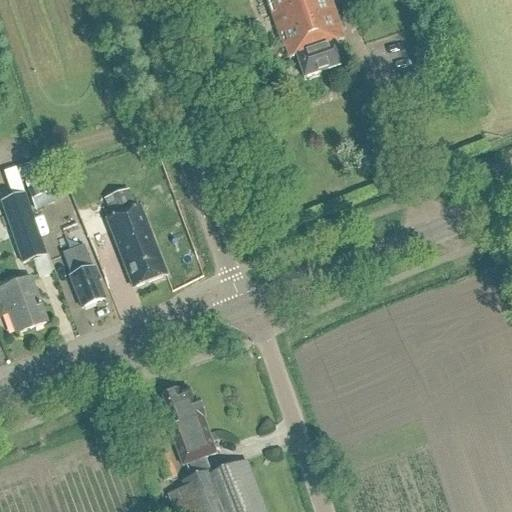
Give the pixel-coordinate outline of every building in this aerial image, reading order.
[(267,0),(284,47),(285,47),(289,60),(296,58),(303,80),(343,67),(335,43),(343,40),(329,0),(267,0)] [(21,165),(25,185),(55,178),(51,158),(21,165)] [(26,192),(36,215),(62,203),(51,180),(26,192)] [(128,193),(102,203),(109,223),(135,213),(128,193)] [(12,200),(0,204),(0,210),(20,268),(45,259),(23,196),(12,200)] [(109,223),(107,224),(133,291),(166,278),(140,211),(135,213),(109,223)] [(82,247),(62,255),(71,280),(70,280),(81,310),(104,301),(97,283),(99,282),(95,271),(92,272),(82,247)] [(16,336),(46,325),(30,282),(0,293),(0,303),(5,317),(9,316),(16,336)] [(218,456),(203,419),(198,403),(193,405),(189,393),(179,396),(178,393),(161,400),(174,432),(170,434),(183,469),(185,469),(190,482),(179,486),(182,492),(165,498),(169,511),(263,511),(245,465),(215,476),(214,473),(209,475),(204,461),(218,456)] [(174,479),(166,457),(154,461),(162,484),(174,479)]
